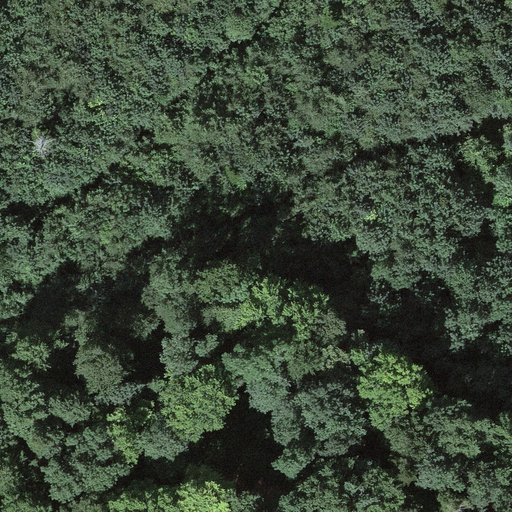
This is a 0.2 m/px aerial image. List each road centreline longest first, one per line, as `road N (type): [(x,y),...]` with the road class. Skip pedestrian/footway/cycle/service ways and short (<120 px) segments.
road 1 (track): [(0,289),(99,262),(511,99)]
road 2 (track): [(0,272),(275,0)]
